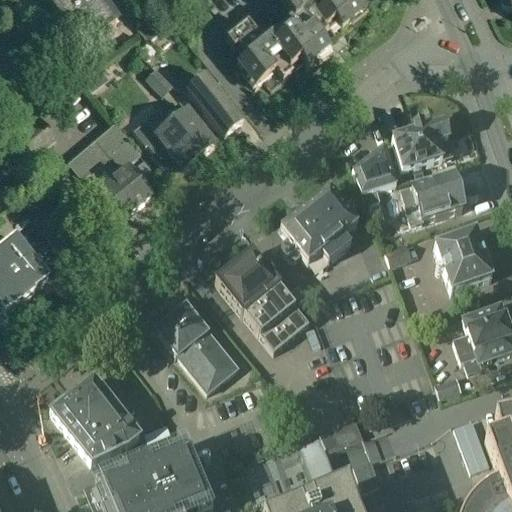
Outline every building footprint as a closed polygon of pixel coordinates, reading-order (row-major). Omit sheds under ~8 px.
[(28,30),(21,22),(2,0),(0,0),(0,27),(6,35),(13,43),(28,30)] [(43,1),(43,0),(78,51),(77,51),(79,54),(81,52),(112,30),(113,30),(115,29),(113,26),(113,27),(96,2),(99,0),(34,0),(37,3),(38,3),(39,3),(40,3),(41,3),(42,2),(43,1)] [(289,27),(267,44),(260,36),(254,41),(246,29),(224,46),(240,66),(235,70),(254,94),(274,78),(282,87),(301,72),(305,76),(328,58),(318,44),(337,29),(341,33),(364,15),(351,0),(306,0),(290,13),(288,11),(280,17),(289,27)] [(511,14),(511,0),(503,0),(503,1),(502,2),(501,4),(501,5),(501,7),(501,8),(501,10),(502,11),(503,12),(504,13),(506,14),(507,15),(509,15),(510,15),(511,14)] [(136,33),(147,45),(147,46),(156,40),(145,25),(136,33)] [(160,101),(171,91),(155,76),(145,85),(160,101)] [(238,132),(241,129),(204,81),(185,97),(222,144),(230,138),(231,140),(239,133),(238,132)] [(174,179),(180,174),(182,176),(213,151),(186,117),(184,118),(178,110),(148,134),(149,135),(149,136),(153,141),(143,148),(151,158),(148,160),(159,174),(162,172),(170,181),(174,179)] [(13,141),(31,164),(57,143),(39,121),(13,141)] [(67,170),(93,201),(113,225),(119,221),(122,225),(149,203),(146,199),(150,197),(134,177),(130,180),(126,175),(127,170),(139,161),(114,131),(67,170)] [(441,167),(450,164),(446,148),(447,148),(441,131),(422,136),(421,133),(411,136),(412,139),(391,146),(401,179),(442,168),(441,167)] [(361,201),(395,191),(384,153),(382,153),(351,178),(361,201)] [(421,229),(462,217),(457,200),(458,199),(458,197),(461,193),(458,185),(453,183),(453,182),(410,195),(410,196),(400,199),(410,233),(421,230),(421,229)] [(391,194),(376,199),(376,198),(361,202),(364,212),(379,208),(394,203),(391,194)] [(303,216),(338,260),(350,251),(343,242),(356,232),(348,223),(354,219),(354,212),(347,204),(341,203),(336,207),(328,197),(311,210),(303,216)] [(80,225),(90,216),(79,203),(68,211),(80,225)] [(338,260),(303,216),(295,223),(296,223),(279,236),(287,246),(282,250),(281,257),(288,265),(294,266),(299,262),(307,271),(319,261),(326,269),(338,260)] [(450,301),(490,286),(473,240),(433,254),(450,301)] [(31,296),(47,284),(14,243),(0,254),(0,316),(1,316),(2,315),(4,318),(19,306),(20,307),(32,298),(31,296)] [(389,273),(410,265),(405,251),(384,260),(389,273)] [(250,259),(214,289),(241,323),(242,322),(272,360),(308,331),(277,294),(278,293),(250,259)] [(206,400),(236,376),(184,312),(154,336),(206,400)] [(467,382),(479,377),(477,372),(511,359),(511,350),(510,345),(511,344),(511,324),(504,327),(499,313),(461,326),(467,343),(451,349),(460,372),(463,371),(467,382)] [(49,421),(50,421),(78,456),(77,457),(79,458),(81,460),(81,461),(82,462),(83,462),(86,467),(87,469),(88,469),(90,472),(118,458),(124,453),(126,454),(138,444),(122,424),(123,424),(122,422),(121,422),(94,388),(94,387),(92,385),(90,387),(91,387),(51,418),(50,417),(48,420),(49,421)] [(455,385),(433,392),(439,405),(459,398),(455,385)] [(511,511),(511,416),(494,420),(499,442),(483,448),(496,483),(492,484),(488,487),(485,489),(481,492),(477,494),(474,497),(471,501),(468,504),(466,508),(463,511),(511,511)] [(355,427),(318,441),(319,442),(325,460),(362,446),(355,427)] [(367,511),(362,500),(352,476),(334,483),(325,460),(319,442),(238,473),(253,511),(367,511)] [(206,511),(183,454),(156,465),(156,464),(113,481),(113,482),(93,491),(102,511),(206,511)] [(366,470),(352,476),(362,500),(375,495),(366,470)]
